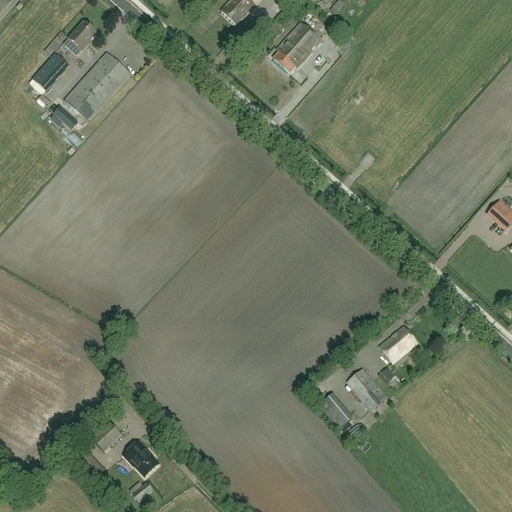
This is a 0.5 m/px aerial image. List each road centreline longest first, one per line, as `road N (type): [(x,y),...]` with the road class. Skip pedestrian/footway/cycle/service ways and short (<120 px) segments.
road 1 (tertiary): [(511,354),(117,0)]
road 2 (track): [(134,419),(220,511)]
